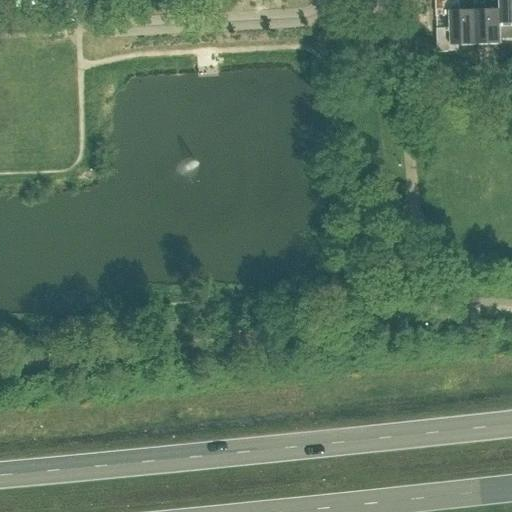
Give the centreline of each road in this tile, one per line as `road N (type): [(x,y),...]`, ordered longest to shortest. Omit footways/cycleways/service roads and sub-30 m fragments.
road 1 (primary): [(511,423),(0,475)]
road 2 (residential): [(332,4),(308,19),(126,29),(95,22),(71,0)]
road 3 (primary): [(326,511),(511,491)]
